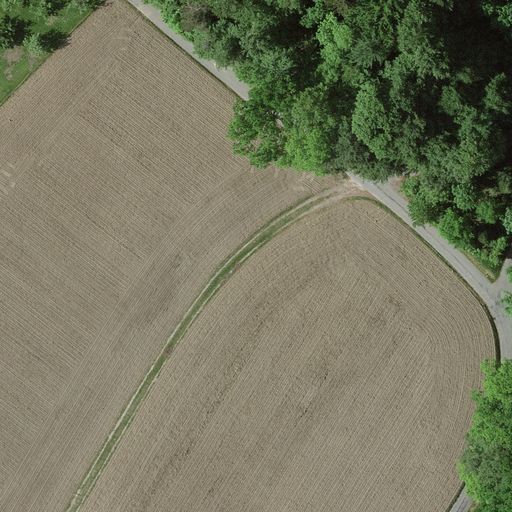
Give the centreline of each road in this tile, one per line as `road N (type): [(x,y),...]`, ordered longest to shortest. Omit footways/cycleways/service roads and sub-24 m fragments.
road 1 (track): [(71,511),(174,337),(223,271),(272,228),(368,179)]
road 2 (unclassified): [(368,179),(136,0)]
road 3 (unclassified): [(368,179),(496,304)]
road 4 (unclassified): [(456,511),(493,445),(511,369)]
road 5 (unclassified): [(511,138),(368,179)]
road 6 (track): [(284,0),(305,131)]
